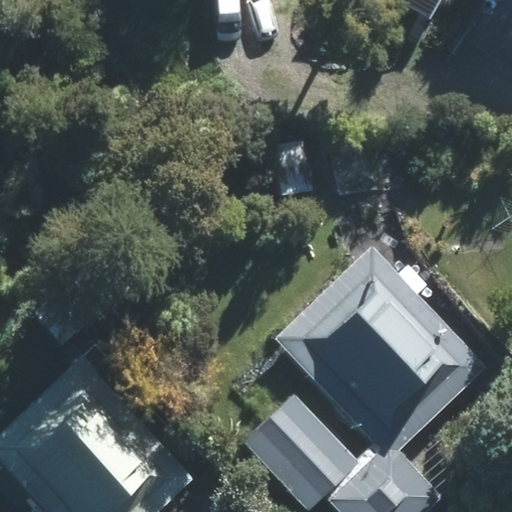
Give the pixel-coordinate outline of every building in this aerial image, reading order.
[(440,0),(406,0),(433,14),(440,0)] [(404,135),(331,142),(337,207),(410,199),(404,135)] [(363,261),(264,350),(360,455),(312,499),(323,511),(425,511),(429,509),(383,459),(471,379),(363,261)] [(51,374),(0,425),(0,492),(20,511),(139,511),(165,486),(51,374)] [(337,467),(284,409),(235,454),(288,511),(337,467)]
